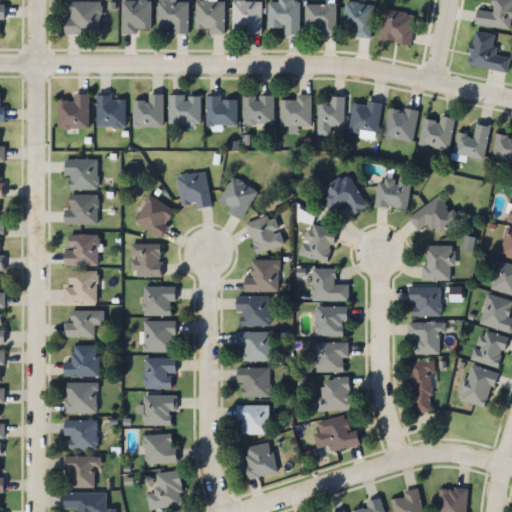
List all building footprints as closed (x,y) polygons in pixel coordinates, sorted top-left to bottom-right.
[(150,0),(122,0),(122,31),(150,31),(150,0)] [(285,34),(299,34),(299,0),(277,0),(277,3),(268,3),(268,28),(285,28),(285,34)] [(474,26),(511,28),(511,0),(491,0),(491,12),(476,10),(474,26)] [(100,1),(67,1),(67,34),(100,34),(100,1)] [(188,1),(158,1),(158,32),(188,32),(188,1)] [(224,1),(196,1),(196,29),(208,29),(208,34),(224,34),(224,1)] [(232,1),(232,30),(246,30),(246,34),(261,34),(261,1),(232,1)] [(372,3),(344,3),(344,30),(355,30),(355,38),(372,38),(372,3)] [(336,34),(336,5),(306,5),(306,34),(336,34)] [(411,45),(415,14),(384,10),(379,40),(411,45)] [(467,65),(506,73),(509,58),(492,55),(496,36),(474,31),(467,65)] [(59,128),(89,128),(89,94),(74,94),(74,100),(59,100),(59,128)] [(133,127),(163,127),(163,94),(149,94),(149,100),(133,100),(133,127)] [(169,124),(201,124),(201,95),(169,95),(169,124)] [(311,126),(311,95),(297,95),(297,100),(280,100),(280,126),(311,126)] [(273,96),(243,96),(243,124),(273,124),(273,96)] [(97,97),(97,127),(125,127),(125,97),(97,97)] [(332,135),(332,127),(344,127),(344,97),(330,97),(329,103),(318,102),(317,135),(332,135)] [(207,126),(237,126),(237,98),(207,98),(207,126)] [(383,104),(366,101),(365,104),(354,102),(349,130),(376,135),(383,104)] [(417,111),(388,107),(384,138),(413,142),(417,111)] [(424,119),(418,144),(448,151),(454,119),(439,116),(438,122),(424,119)] [(483,160),(490,126),(476,123),(473,136),(457,133),(453,155),(483,160)] [(511,164),(511,131),(511,137),(495,134),(490,161),(511,164)] [(97,159),(64,159),(64,176),(69,176),(69,190),(97,190),(97,159)] [(196,203),(197,209),(210,207),(205,171),(177,175),(181,205),(196,203)] [(319,193),(331,212),(347,202),(355,214),(368,207),(348,175),(319,193)] [(229,212),(242,219),(257,190),(232,177),(219,201),(232,208),(229,212)] [(407,210),(410,181),(379,177),(375,207),(407,210)] [(66,224),(97,224),(97,194),(66,194),(66,224)] [(176,210),(148,195),(134,222),(162,237),(176,210)] [(436,235),(458,221),(441,196),(408,217),(417,231),(429,223),(436,235)] [(246,223),(257,254),(284,244),(273,214),(246,223)] [(337,231),(308,224),(300,254),(329,262),(337,231)] [(511,229),(505,228),(498,256),(511,258),(511,229)] [(65,265),(98,265),(98,234),(65,234),(65,265)] [(163,277),(163,243),(131,243),(131,277),(163,277)] [(424,280),(452,280),(452,246),(424,246),(424,280)] [(279,291),(279,260),(252,260),(252,277),(244,277),(244,291),(279,291)] [(511,265),(497,261),(489,289),(511,295),(511,265)] [(349,284),(336,284),(336,269),(311,269),(311,300),(349,300),(349,284)] [(65,302),(97,302),(97,271),(65,271),(65,302)] [(143,315),(172,315),(172,302),(177,302),(177,286),(143,286),(143,315)] [(440,287),(408,287),(408,304),(412,304),(412,317),(440,317),(440,287)] [(511,318),(508,318),(511,302),(486,295),(478,324),(510,333),(511,326),(511,318)] [(269,297),(237,297),(237,312),(240,312),(240,326),(269,326),(269,297)] [(315,307),(315,336),(348,336),(348,307),(315,307)] [(64,322),(64,337),(95,337),(95,324),(104,324),(104,311),(71,311),(71,322),(64,322)] [(176,321),(142,321),(142,352),(176,352),(176,321)] [(444,333),(444,323),(408,323),(408,338),(415,338),(415,354),(439,354),(439,333),(444,333)] [(506,337),(478,331),(471,362),(500,368),(506,337)] [(243,348),(243,362),(271,362),(271,332),(235,332),(235,348),(243,348)] [(347,343),(314,343),(314,372),(347,372),(347,343)] [(98,376),(98,346),(73,346),(73,363),(64,363),(64,376),(98,376)] [(144,389),(175,389),(175,359),(144,359),(144,389)] [(409,362),(411,413),(432,412),(430,361),(409,362)] [(496,374),(470,365),(458,400),(484,409),(496,374)] [(269,368),(235,368),(235,383),(240,383),(240,397),(269,397),(269,368)] [(320,412),(351,410),(350,379),(318,380),(320,412)] [(97,383),(65,383),(65,414),(97,414),(97,383)] [(143,425),(175,425),(175,396),(143,396),(143,425)] [(268,405),(237,405),(237,434),(268,434),(268,405)] [(318,454),(361,445),(358,430),(349,432),(346,416),(317,422),(319,433),(314,434),(318,454)] [(69,436),(69,450),(97,450),(97,420),(64,420),(64,436),(69,436)] [(176,463),(176,434),(144,435),(144,464),(176,463)] [(248,464),(242,465),(244,480),(277,475),(272,442),(246,447),(248,464)] [(97,456),(64,456),(64,488),(97,488),(97,456)] [(180,471),(155,474),(158,493),(149,494),(150,510),(184,506),(180,471)] [(405,497),(392,500),(394,511),(422,511),(418,488),(404,491),(405,497)] [(439,488),(438,511),(467,511),(468,489),(439,488)] [(64,509),(75,509),(75,511),(107,511),(107,493),(64,493),(64,509)] [(352,511),(383,511),(381,501),(352,508),(352,511)]
